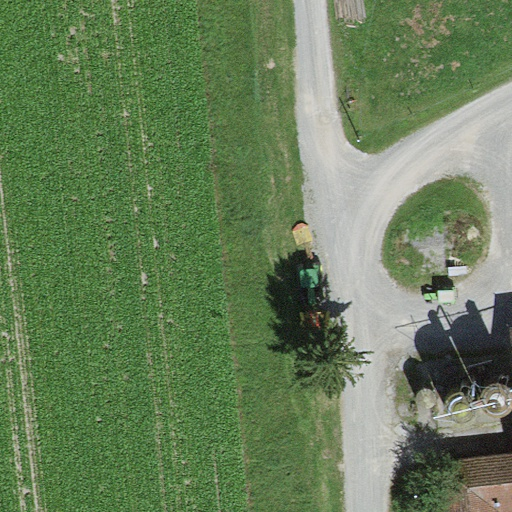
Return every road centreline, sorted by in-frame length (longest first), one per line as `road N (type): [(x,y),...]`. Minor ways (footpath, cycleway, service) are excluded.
road 1 (track): [(372,511),(369,427),(321,121),(311,0)]
road 2 (track): [(337,208),(511,105)]
